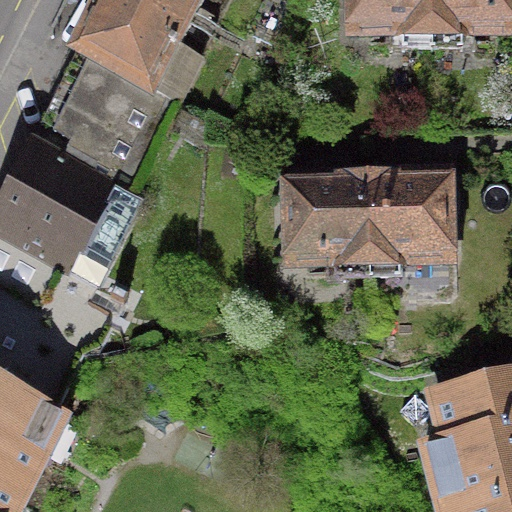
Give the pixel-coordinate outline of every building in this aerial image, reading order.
[(104,0),(77,55),(150,91),(152,88),(172,46),(179,50),(203,0),(104,0)] [(401,50),(432,50),(431,0),(352,0),(353,33),(401,32),(401,50)] [(462,50),(462,32),(510,32),(509,0),(431,0),(432,50),(462,50)] [(4,204),(0,211),(0,388),(56,416),(84,360),(99,357),(128,299),(114,292),(111,298),(96,290),(141,200),(129,194),(176,100),(152,88),(150,91),(77,55),(4,204)] [(400,278),(399,260),(447,259),(445,177),(407,178),(367,179),(370,279),(400,278)] [(340,279),(370,279),(367,179),(328,180),(289,181),(291,264),(339,263),(340,279)] [(449,511),(511,511),(511,380),(438,400),(462,495),(446,499),(449,511)] [(0,511),(8,511),(37,454),(24,448),(42,413),(54,419),(56,416),(0,388),(0,511)]
